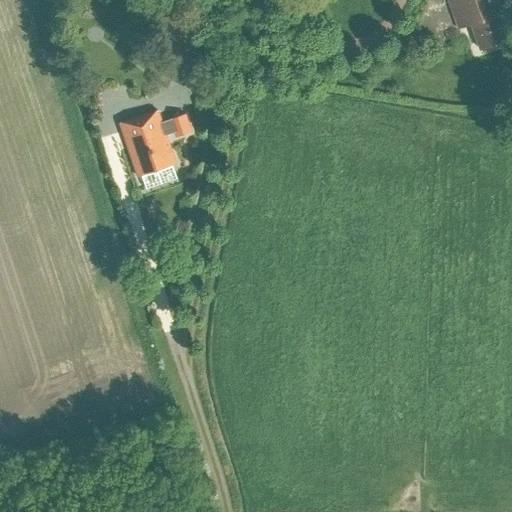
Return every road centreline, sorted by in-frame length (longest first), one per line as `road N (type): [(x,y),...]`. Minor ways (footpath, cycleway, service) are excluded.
road 1 (unclassified): [(389,81),(238,71),(182,371),(165,320)]
road 2 (track): [(225,511),(182,371)]
